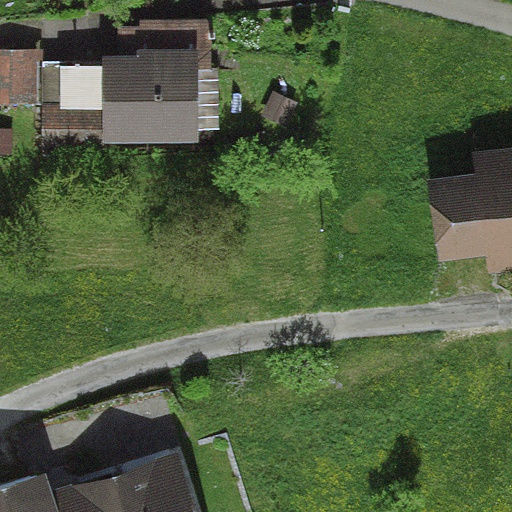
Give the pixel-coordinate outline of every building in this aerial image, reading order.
[(105,153),(105,130),(188,130),(187,65),(203,65),(203,24),(137,25),(137,34),(117,34),(117,63),(40,63),(41,154),(105,153)] [(0,105),(27,105),(26,52),(0,52),(0,105)] [(488,251),(511,248),(511,171),(427,182),(436,255),(483,249),(485,265),(490,264),(488,251)] [(182,511),(168,466),(76,495),(77,500),(42,511),(25,477),(0,484),(0,511),(182,511)] [(241,470),(244,496),(271,493),(267,467),(241,470)] [(385,505),(389,483),(360,478),(356,499),(385,505)]
